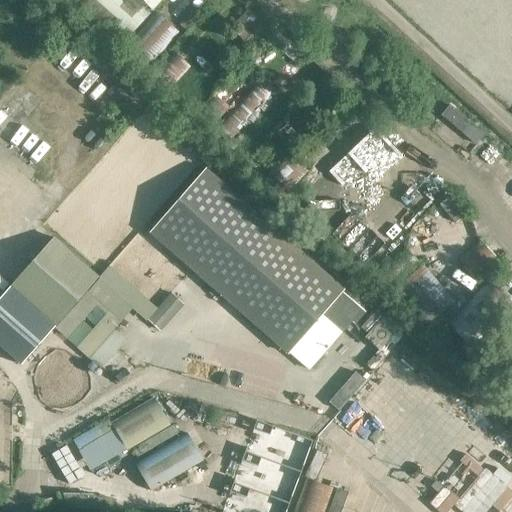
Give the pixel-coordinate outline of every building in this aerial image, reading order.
[(163,0),(72,0),(120,46),(153,11),(163,0)] [(251,47),(271,24),(259,13),(256,17),(247,9),(230,29),(251,47)] [(177,35),(153,11),(120,46),(144,69),(177,35)] [(305,54),(273,27),(264,38),(297,65),(305,54)] [(171,62),(163,56),(162,55),(158,59),(159,61),(149,73),(170,90),(189,69),(176,56),(171,62)] [(215,96),(195,117),(224,145),(276,91),(260,76),(229,109),(215,96)] [(475,142),(484,132),(452,102),(443,111),(475,142)] [(308,171),(287,150),(266,171),(289,192),(308,171)] [(206,170),(149,234),(288,356),(322,317),(334,328),(355,304),(343,293),(344,292),(206,170)] [(401,236),(435,199),(427,191),(393,227),(401,236)] [(344,241),(367,252),(377,232),(354,221),(344,241)] [(53,239),(11,287),(56,326),(54,329),(62,336),(94,300),(88,290),(99,278),(53,239)] [(479,241),(459,261),(481,283),(501,262),(479,241)] [(397,285),(419,264),(404,249),(382,271),(397,285)] [(511,298),(492,280),(450,326),(479,352),(511,316),(511,298)] [(11,287),(0,299),(0,346),(22,366),(54,329),(56,326),(11,287)] [(113,317),(81,353),(88,359),(121,323),(113,317)] [(154,399),(115,419),(131,450),(170,427),(154,399)] [(313,448),(316,438),(245,416),(237,440),(246,443),(224,511),(287,511),(300,472),(316,477),(324,451),(313,448)] [(94,428),(75,437),(90,468),(128,449),(114,426),(94,428)] [(187,433),(135,464),(151,491),(203,460),(187,433)] [(326,511),(335,489),(305,479),(293,511),(326,511)] [(511,511),(511,508),(490,486),(464,511),(511,511)] [(342,511),(347,490),(336,488),(331,509),(342,511)]
